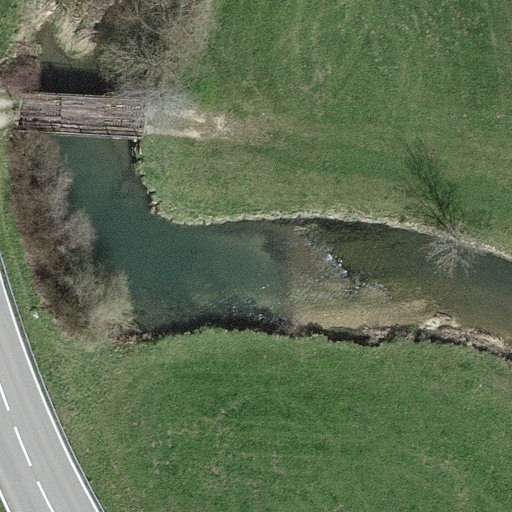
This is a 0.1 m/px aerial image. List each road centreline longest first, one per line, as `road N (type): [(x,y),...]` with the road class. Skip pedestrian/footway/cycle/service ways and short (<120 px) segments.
road 1 (track): [(0,119),(162,122),(258,135)]
road 2 (primary): [(52,511),(0,387)]
